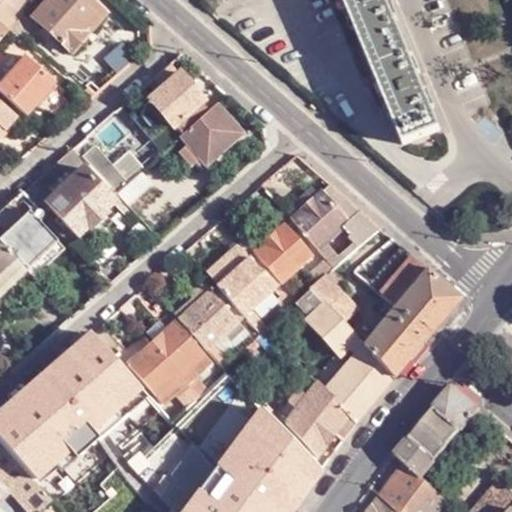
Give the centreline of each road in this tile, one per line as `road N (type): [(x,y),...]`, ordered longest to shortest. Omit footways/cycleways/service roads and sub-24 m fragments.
road 1 (residential): [(0,392),(305,130)]
road 2 (residential): [(499,298),(305,130)]
road 3 (residential): [(0,187),(187,28)]
road 4 (tertiary): [(333,511),(454,351)]
road 5 (residential): [(305,130),(187,28)]
